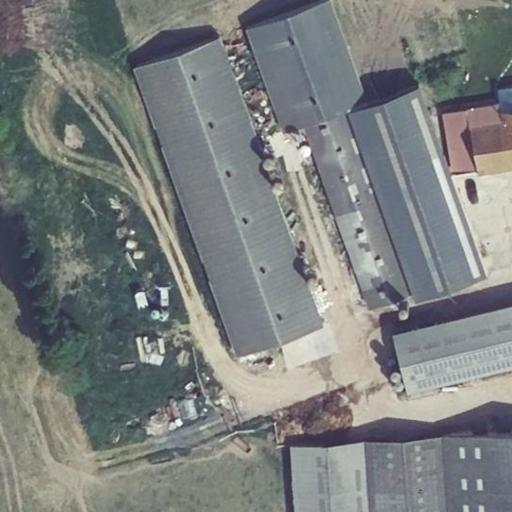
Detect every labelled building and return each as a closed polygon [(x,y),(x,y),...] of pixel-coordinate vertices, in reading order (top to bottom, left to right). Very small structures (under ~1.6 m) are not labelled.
[(301,83),(355,66),(331,0),(318,0),(294,9),(301,83)] [(301,83),(294,9),(245,27),(282,129),(303,121),(302,119),(308,116),(301,83)] [(220,34),(134,64),(236,352),(322,321),(220,34)] [(462,222),(454,170),(477,167),(469,120),(500,115),(498,107),(511,105),(511,83),(496,85),(499,99),(442,109),(448,145),(412,151),(414,159),(369,166),(348,106),(367,99),(355,66),(301,83),(308,116),(302,119),(303,121),(368,306),(412,290),(431,287),(436,308),(474,301),(472,287),(476,288),(473,268),(469,268),(466,242),(474,241),(471,221),(462,222)] [(511,105),(498,107),(500,115),(469,120),(477,167),(511,162),(511,105)] [(129,251),(139,282),(153,278),(143,247),(129,251)] [(511,299),(392,329),(407,388),(511,362),(511,299)] [(511,511),(511,427),(355,438),(359,511),(511,511)] [(294,511),(359,511),(355,438),(290,441),(294,511)]
